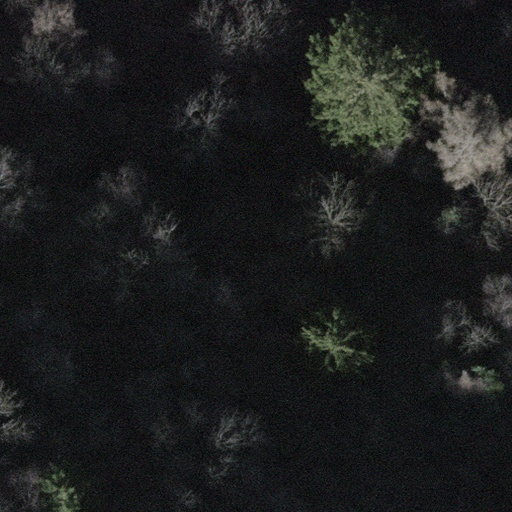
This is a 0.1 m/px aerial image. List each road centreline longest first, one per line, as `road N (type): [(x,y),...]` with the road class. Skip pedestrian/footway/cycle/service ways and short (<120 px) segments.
road 1 (motorway): [(0,214),(322,201),(511,151)]
road 2 (motorway): [(179,0),(0,4)]
